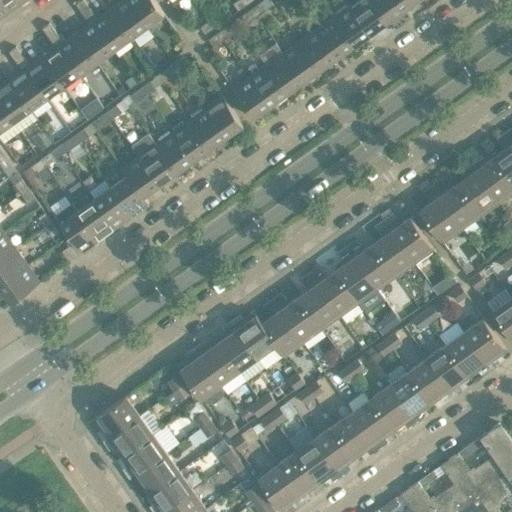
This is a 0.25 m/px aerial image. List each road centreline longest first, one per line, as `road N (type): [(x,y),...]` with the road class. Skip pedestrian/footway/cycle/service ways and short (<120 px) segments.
road 1 (secondary): [(511,18),(15,371)]
road 2 (secondary): [(30,391),(511,48)]
road 3 (residential): [(476,0),(0,343)]
road 4 (residential): [(49,417),(511,90)]
road 5 (residential): [(341,511),(511,394)]
